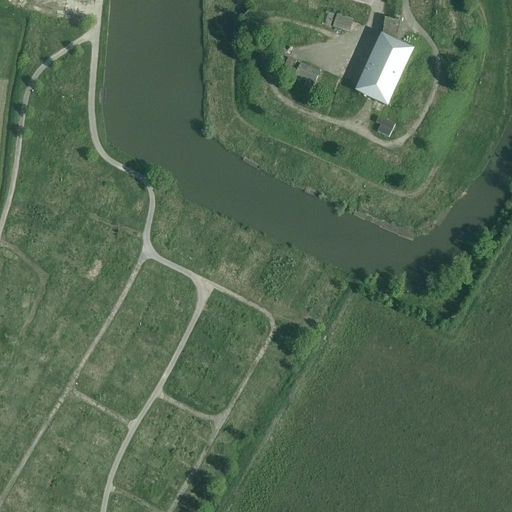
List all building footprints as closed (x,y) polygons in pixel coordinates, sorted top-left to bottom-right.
[(349,0),(348,7),(370,12),(373,3),(360,0),(349,0)] [(413,0),(413,6),(418,6),(418,9),(431,10),(431,0),(413,0)] [(446,8),(447,21),(455,21),(454,7),(446,8)] [(331,25),(334,14),(326,11),(322,23),(321,24),(330,27),(331,25)] [(349,32),(353,20),(337,14),(333,27),(349,32)] [(470,43),(478,44),(479,24),(471,24),(470,43)] [(37,52),(44,52),(46,26),(39,26),(37,52)] [(386,107),(408,60),(412,51),(412,50),(412,49),(383,36),(382,36),(381,36),(356,91),(356,92),(356,93),(357,93),(386,107)] [(343,64),(348,46),(340,43),(334,61),(343,64)] [(463,63),(463,44),(453,43),(453,62),(463,63)] [(294,58),(302,61),(305,51),(298,48),(294,58)] [(494,52),(489,71),(497,73),(502,54),(494,52)] [(281,68),(286,70),(292,73),(297,62),(286,57),(282,64),(281,68)] [(311,90),(319,73),(301,64),(294,79),(299,82),(300,79),(306,82),(304,86),(311,90)] [(422,94),(429,96),(436,78),(429,76),(422,94)] [(501,92),(491,87),(493,82),(487,79),(481,92),(498,99),(501,92)] [(70,98),(72,89),(47,85),(45,93),(70,98)] [(389,122),(401,128),(404,121),(409,123),(413,116),(391,106),(387,114),(392,116),(389,122)] [(73,122),(87,123),(87,115),(82,115),(83,109),(73,108),(73,122)] [(45,109),(45,118),(68,119),(68,110),(45,109)] [(473,109),(468,121),(474,123),(479,111),(473,109)] [(475,126),(494,134),(497,127),(488,123),(489,121),(480,116),(475,126)] [(395,126),(378,118),(375,124),(380,126),(377,133),(389,139),(395,126)] [(416,153),(429,135),(423,130),(410,148),(416,153)] [(47,139),(64,140),(64,133),(47,132),(47,139)] [(83,143),(83,133),(74,133),(75,143),(83,143)] [(462,150),(465,141),(482,148),(484,144),(465,135),(461,144),(460,143),(455,154),(474,162),(476,156),(462,150)] [(49,165),(68,166),(68,159),(50,158),(49,165)] [(286,171),(289,165),(283,162),(280,168),(286,171)] [(81,186),(80,199),(96,200),(98,170),(81,169),(80,176),(83,177),(83,186),(81,186)] [(100,198),(108,200),(115,178),(106,175),(100,198)] [(43,183),(65,184),(66,178),(44,176),(43,183)] [(66,207),(67,201),(60,199),(61,195),(40,192),(38,202),(66,207)] [(130,196),(125,214),(136,217),(138,212),(140,213),(141,213),(144,200),(130,196)] [(172,216),(180,199),(173,196),(165,213),(172,216)] [(69,201),(67,222),(74,223),(76,202),(69,201)] [(23,229),(25,222),(32,223),(35,212),(22,209),(17,228),(23,229)] [(97,213),(88,234),(96,237),(105,217),(97,213)] [(44,216),(42,223),(59,228),(61,220),(44,216)] [(210,228),(220,233),(224,224),(214,220),(210,228)] [(118,241),(125,225),(118,222),(111,237),(118,241)] [(130,224),(127,231),(133,234),(136,227),(130,224)] [(69,230),(64,252),(71,253),(76,232),(69,230)] [(142,247),(129,241),(132,235),(126,232),(120,244),(139,253),(142,247)] [(234,255),(241,234),(234,232),(227,252),(234,255)] [(242,240),(248,243),(251,237),(246,234),(242,240)] [(98,270),(108,252),(105,250),(109,244),(102,240),(91,258),(94,260),(90,266),(98,270)] [(244,267),(260,272),(266,248),(256,245),(251,261),(246,260),(244,267)] [(114,260),(103,278),(113,284),(119,273),(128,278),(132,271),(114,260)] [(274,275),(270,283),(281,289),(293,268),(282,261),(274,275)] [(151,263),(147,269),(165,279),(169,272),(151,263)] [(93,285),(96,277),(75,268),(71,275),(93,285)] [(32,299),(35,293),(29,291),(32,285),(19,279),(13,291),(32,299)] [(116,298),(121,291),(100,279),(96,287),(116,298)] [(153,290),(156,284),(150,280),(147,286),(153,290)] [(265,281),(260,290),(268,295),(273,286),(265,281)] [(328,284),(316,304),(327,311),(339,290),(328,284)] [(191,302),(193,296),(168,286),(165,293),(191,302)] [(139,288),(136,295),(153,303),(156,296),(139,288)] [(273,288),(270,295),(276,298),(280,292),(273,288)] [(61,294),(58,302),(79,310),(82,302),(61,294)] [(106,313),(109,307),(90,298),(87,304),(106,313)] [(6,300),(4,309),(20,314),(23,306),(6,300)] [(168,300),(165,308),(175,312),(178,304),(168,300)] [(59,310),(65,314),(69,308),(63,304),(59,310)] [(144,304),(138,312),(144,316),(149,308),(144,304)] [(85,307),(81,314),(89,319),(93,311),(85,307)] [(180,327),(184,319),(161,308),(158,316),(180,327)] [(61,326),(65,320),(48,309),(44,315),(61,326)] [(123,316),(139,325),(142,319),(127,309),(123,316)] [(319,310),(316,315),(322,319),(325,314),(319,310)] [(0,326),(14,333),(18,326),(0,317),(0,326)] [(77,323),(94,333),(97,327),(81,317),(77,323)] [(284,333),(291,336),(293,333),(299,336),(301,331),(303,332),(306,325),(290,318),(284,333)] [(134,333),(136,326),(130,324),(128,331),(134,333)] [(72,334),(79,337),(82,328),(75,325),(72,334)] [(57,345),(60,339),(38,327),(30,341),(37,345),(38,341),(46,346),(49,340),(57,345)] [(7,340),(9,334),(2,332),(0,338),(7,340)] [(125,347),(128,340),(111,333),(108,339),(125,347)] [(69,340),(75,343),(77,337),(71,334),(69,340)] [(298,354),(302,347),(283,335),(278,342),(298,354)] [(135,344),(150,353),(154,346),(147,342),(147,341),(140,336),(135,344)] [(170,350),(174,344),(163,336),(158,342),(170,350)] [(66,343),(63,351),(79,358),(82,350),(66,343)] [(152,365),(155,358),(132,348),(129,356),(152,365)] [(291,359),(294,353),(288,350),(285,356),(291,359)] [(28,351),(26,358),(47,365),(50,358),(28,351)] [(112,373),(117,364),(97,353),(92,362),(112,373)] [(196,381),(200,372),(207,375),(211,367),(188,356),(183,367),(194,373),(191,378),(196,381)] [(67,383),(72,371),(56,365),(51,377),(67,383)] [(17,369),(13,376),(34,387),(38,380),(17,369)] [(212,377),(207,386),(231,398),(235,389),(230,386),(233,378),(216,370),(212,377)] [(105,371),(102,376),(108,379),(111,373),(105,371)] [(258,379),(271,386),(275,378),(262,371),(258,379)] [(144,388),(147,384),(129,373),(126,378),(144,388)] [(34,397),(42,402),(48,391),(50,392),(55,384),(45,378),(34,397)] [(265,405),(268,398),(251,388),(247,395),(265,405)] [(6,391),(2,400),(10,403),(6,411),(15,415),(19,407),(21,408),(25,400),(6,391)] [(69,397),(66,405),(85,411),(88,403),(69,397)] [(25,413),(30,415),(33,408),(27,406),(25,413)] [(237,415),(246,420),(251,412),(242,407),(237,415)] [(256,407),(252,412),(259,416),(262,411),(256,407)] [(75,416),(77,409),(69,408),(68,415),(75,416)] [(154,411),(150,418),(166,427),(170,420),(154,411)] [(0,424),(8,429),(13,419),(0,412),(0,424)] [(65,415),(61,422),(79,433),(83,426),(65,415)] [(101,432),(107,418),(102,416),(98,423),(93,420),(90,426),(101,432)] [(177,439),(188,422),(182,418),(172,435),(177,439)] [(240,427),(245,430),(248,424),(242,421),(240,427)] [(142,431),(151,436),(155,429),(146,424),(142,431)] [(112,430),(113,428),(107,425),(102,433),(117,442),(121,436),(112,430)] [(28,442),(32,435),(15,426),(11,433),(28,442)] [(244,440),(247,434),(229,426),(226,432),(244,440)] [(61,433),(67,437),(71,431),(65,427),(61,433)] [(63,449),(67,442),(50,433),(47,440),(63,449)] [(225,445),(232,447),(234,440),(226,438),(225,445)] [(18,439),(15,444),(22,449),(26,443),(18,439)] [(164,455),(167,448),(148,439),(145,447),(164,455)] [(5,443),(0,450),(18,461),(22,454),(5,443)] [(228,457),(231,451),(218,444),(214,450),(228,457)] [(47,450),(61,458),(64,453),(49,445),(47,450)] [(178,451),(196,461),(199,455),(182,445),(178,451)] [(138,454),(140,448),(133,446),(131,452),(138,454)] [(80,467),(83,458),(73,454),(69,463),(80,467)] [(130,473),(137,476),(145,459),(135,455),(128,472),(130,473)] [(221,469),(224,461),(211,456),(208,464),(221,469)] [(173,458),(165,470),(178,478),(186,465),(173,458)] [(102,481),(106,474),(84,463),(81,471),(102,481)] [(41,484),(44,479),(29,470),(26,476),(41,484)] [(218,484),(221,478),(204,470),(201,476),(218,484)] [(14,498),(33,503),(36,492),(17,487),(14,498)] [(205,506),(209,500),(193,490),(190,496),(205,506)] [(61,511),(70,496),(62,492),(52,511),(61,511)] [(86,511),(102,511),(78,498),(74,505),(86,511)]
